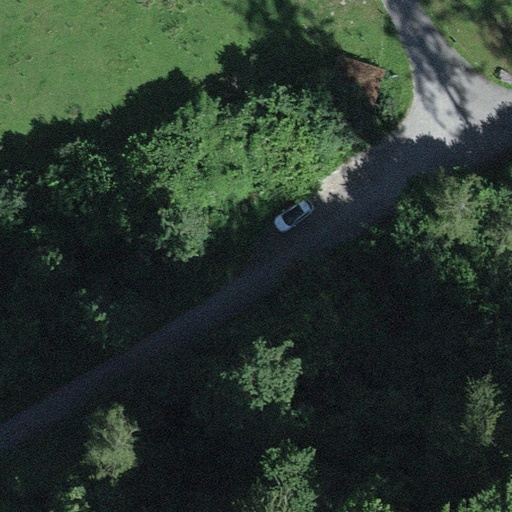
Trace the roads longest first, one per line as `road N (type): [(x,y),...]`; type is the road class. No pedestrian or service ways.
road 1 (track): [(481,113),(418,188),(0,445)]
road 2 (track): [(389,0),(421,65),(481,113)]
